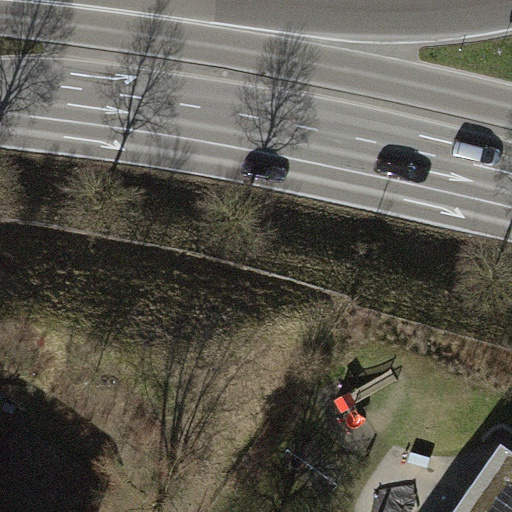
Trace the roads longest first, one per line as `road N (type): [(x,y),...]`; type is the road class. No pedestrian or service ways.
road 1 (primary): [(0,113),(228,146),(511,207)]
road 2 (primary): [(511,107),(350,71),(221,27)]
road 3 (motorway): [(511,7),(221,27)]
road 4 (primary): [(221,27),(15,0)]
